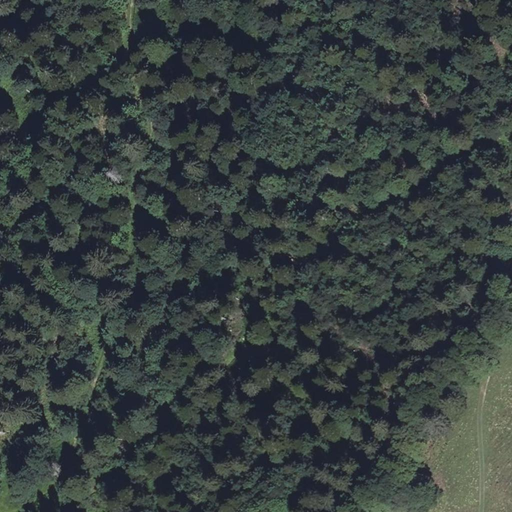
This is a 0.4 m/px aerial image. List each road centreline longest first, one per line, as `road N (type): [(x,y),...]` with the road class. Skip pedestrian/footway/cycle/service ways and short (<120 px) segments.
road 1 (track): [(511,287),(504,324),(446,376),(365,511)]
road 2 (track): [(480,511),(480,417),(504,324)]
